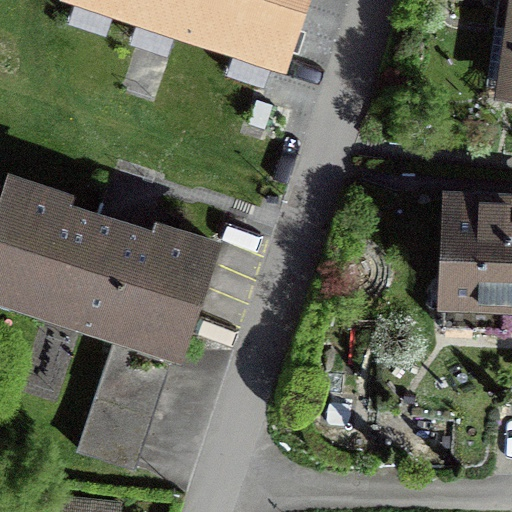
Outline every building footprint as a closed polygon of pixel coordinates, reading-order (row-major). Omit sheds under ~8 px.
[(75,0),(75,3),(103,13),(106,4),(111,6),(112,0),(121,0),(137,5),(135,13),(141,15),(138,23),(176,36),(179,29),(185,31),(187,24),(237,41),(234,51),(275,65),(297,0),(75,0)] [(511,0),(495,0),(486,78),(497,81),(495,100),(511,102),(511,0)] [(153,214),(72,186),(75,177),(8,154),(0,177),(0,294),(8,297),(10,291),(39,301),(36,309),(84,325),(86,318),(140,336),(137,342),(170,353),(172,347),(181,350),(223,229),(156,206),(153,214)] [(511,192),(463,191),(442,190),(437,312),(444,312),(444,332),(505,333),(505,314),(511,314),(511,192)] [(134,467),(172,355),(113,335),(75,447),(134,467)] [(12,490),(9,511),(121,511),(122,501),(12,490)]
